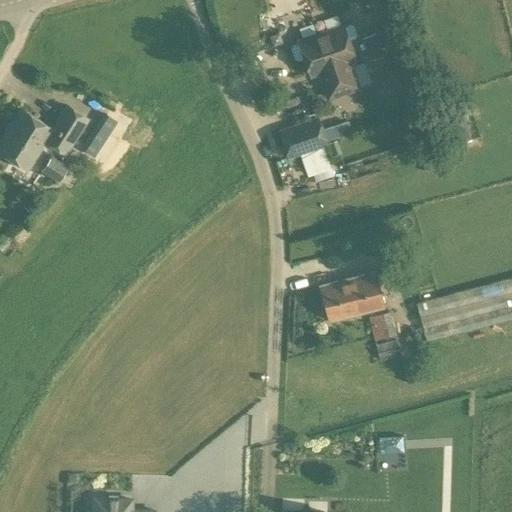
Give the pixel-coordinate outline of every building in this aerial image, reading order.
[(349,62),(354,60),(348,41),(355,39),(356,35),(353,26),(350,24),(342,27),(342,26),(299,41),(299,42),(292,45),(290,48),(294,59),(297,61),(305,59),(310,76),(319,73),(328,98),(358,88),(349,62)] [(278,32),(270,35),(271,38),(273,43),(279,41),(281,40),(278,32)] [(362,40),(370,60),(383,54),(375,35),(362,40)] [(89,118),(66,102),(50,127),(21,108),(0,140),(0,151),(27,169),(45,142),(66,155),(89,118)] [(468,129),(460,104),(442,110),(449,134),(468,129)] [(277,130),(287,159),(326,145),(328,151),(338,148),(334,135),(326,138),(318,116),(277,130)] [(347,121),(334,125),(337,137),(350,132),(347,121)] [(68,167),(51,155),(41,171),(58,182),(68,167)] [(328,320),(383,306),(374,271),(319,285),(328,320)] [(426,341),(511,318),(511,277),(415,303),(426,341)] [(396,334),(390,312),(368,317),(374,340),(396,334)] [(401,355),(396,339),(376,345),(380,361),(401,355)] [(420,379),(414,359),(401,363),(406,383),(420,379)] [(380,467),(402,466),(401,435),(379,436),(380,467)] [(154,511),(155,510),(131,510),(131,499),(93,498),(92,511),(154,511)]
